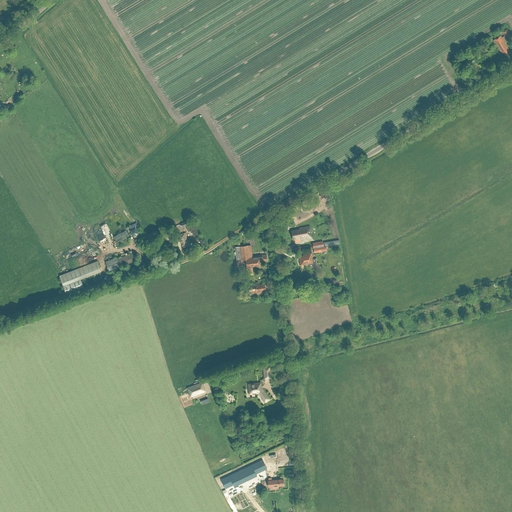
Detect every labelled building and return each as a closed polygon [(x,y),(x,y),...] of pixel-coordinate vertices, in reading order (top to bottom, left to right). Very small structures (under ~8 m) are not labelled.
[(508,40),(511,38),(507,29),(503,32),(508,40)] [(504,56),(510,52),(500,36),(493,40),(501,53),(502,52),(504,56)] [(8,123),(16,117),(14,114),(6,120),(8,123)] [(192,230),(188,220),(180,223),(182,227),(185,226),(188,232),(192,230)] [(136,222),(128,226),(126,227),(129,232),(131,231),(135,239),(143,235),(136,222)] [(300,229),(291,230),(293,239),(294,239),(295,242),(300,241),(300,240),(312,238),(310,226),(299,228),(300,229)] [(126,231),(115,237),(117,240),(122,237),(124,240),(128,237),(126,235),(128,234),(126,231)] [(182,247),(189,245),(185,232),(178,234),(182,247)] [(103,247),(101,244),(97,245),(101,254),(106,252),(104,247),(103,247)] [(235,251),(237,267),(246,265),(247,273),(254,272),(254,269),(260,268),(260,262),(267,261),(266,254),(252,256),(251,245),(239,246),(239,247),(235,247),(235,251)] [(117,257),(106,261),(109,271),(138,260),(135,251),(117,258),(117,257)] [(85,261),(100,255),(99,253),(84,258),(85,261)] [(303,256),(299,256),(301,266),(309,264),(309,268),(314,267),(317,263),(316,259),(312,259),(311,253),(303,254),(303,256)] [(84,261),(83,258),(86,256),(85,254),(74,259),(77,265),(84,261)] [(102,272),(97,261),(59,276),(67,297),(85,290),(81,280),(102,272)] [(250,292),(256,291),(256,292),(266,291),(264,284),(259,284),(259,283),(255,283),(256,285),(249,286),(249,289),(250,292)] [(263,367),(264,379),(271,379),(270,366),(263,367)] [(205,391),(202,382),(187,388),(190,397),(205,391)] [(249,393),(258,393),(265,401),(269,398),(261,388),(260,383),(248,384),(249,393)] [(233,484),(234,486),(257,475),(256,474),(267,468),(262,459),(221,479),(225,488),(233,484)] [(268,480),(269,487),(284,485),(283,479),(272,480),(271,477),(268,478),(268,480)] [(260,485),(237,488),(239,502),(257,500),(258,507),(246,508),(246,511),(278,511),(277,503),(271,504),(270,498),(262,499),(260,485)]
